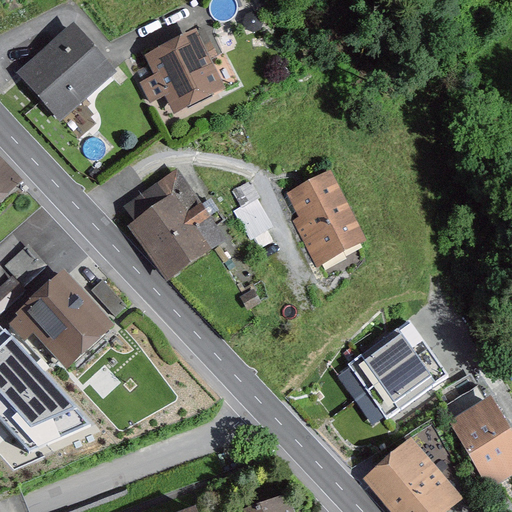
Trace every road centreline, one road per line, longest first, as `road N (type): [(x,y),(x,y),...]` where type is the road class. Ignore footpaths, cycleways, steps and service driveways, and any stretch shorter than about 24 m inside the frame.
road 1 (tertiary): [(264,410),(0,127)]
road 2 (residential): [(21,511),(264,410)]
road 3 (tertiary): [(360,511),(264,410)]
